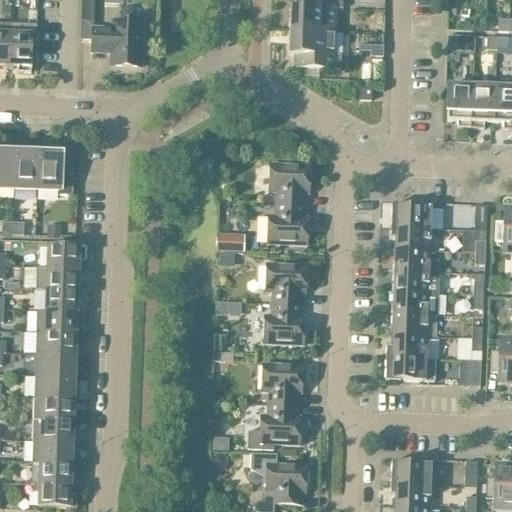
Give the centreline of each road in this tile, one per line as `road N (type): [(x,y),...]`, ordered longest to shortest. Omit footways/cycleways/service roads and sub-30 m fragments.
road 1 (residential): [(103,511),(116,436),(120,126),(129,113)]
road 2 (residential): [(350,420),(330,390),(343,164)]
road 3 (residential): [(397,164),(399,0)]
road 4 (residential): [(350,420),(465,424),(511,413)]
road 5 (residential): [(343,164),(336,138),(318,117),(227,61)]
